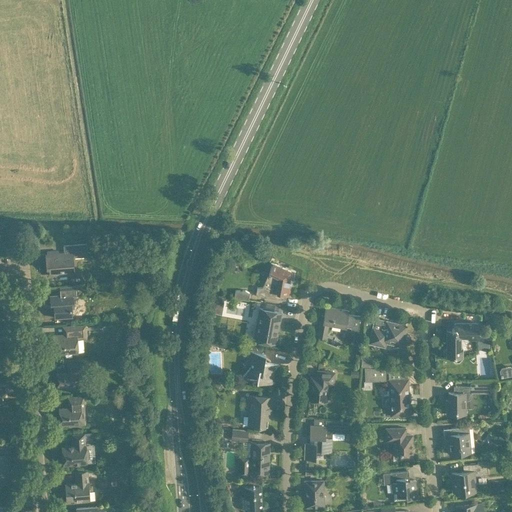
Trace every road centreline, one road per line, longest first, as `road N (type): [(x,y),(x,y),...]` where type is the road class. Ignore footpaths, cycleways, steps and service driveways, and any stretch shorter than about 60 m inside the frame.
road 1 (residential): [(288,511),(294,361),(307,299),(320,286),(427,320),(437,511)]
road 2 (secondary): [(176,335),(181,293),(209,212),(310,0)]
road 3 (residential): [(0,268),(27,290),(42,511)]
road 4 (secondary): [(203,511),(176,335)]
road 5 (secondary): [(176,335),(170,376),(181,511)]
